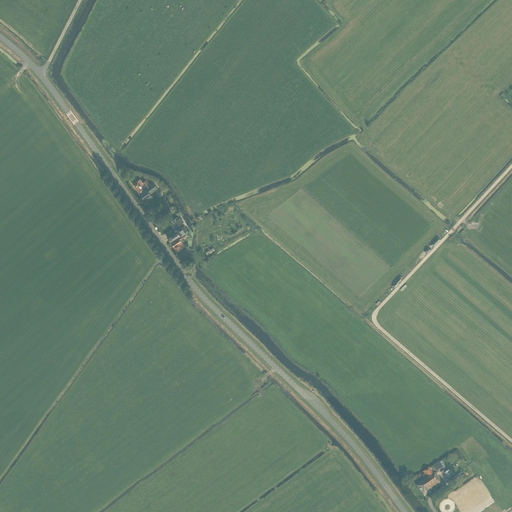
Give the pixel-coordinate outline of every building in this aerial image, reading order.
[(156,186),(153,182),(149,185),(146,180),(142,182),(140,179),(133,184),(145,202),(152,197),(150,193),(157,188),(157,187),(158,186),(157,185),(156,186)] [(171,242),(178,237),(179,237),(181,239),(187,236),(185,233),(187,231),(184,226),(180,228),(176,231),(176,230),(167,237),(171,242)] [(181,241),(178,237),(171,242),(173,246),(177,251),(181,248),(184,246),(181,241)] [(443,468),(439,462),(434,466),(437,471),(443,468)] [(430,493),(443,484),(437,476),(437,477),(434,473),(433,474),(429,468),(423,472),(427,478),(418,484),(419,485),(417,487),(424,496),(430,492),(430,493)]
